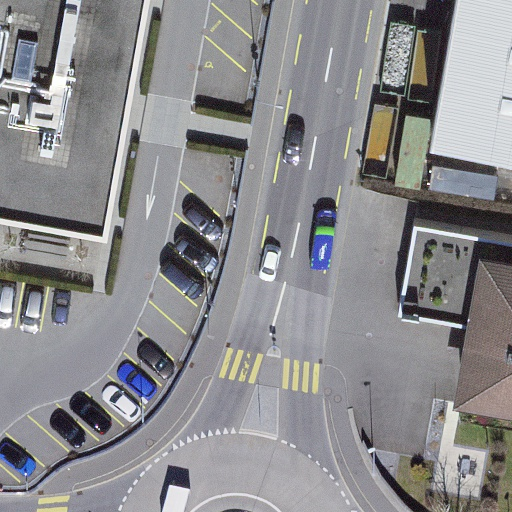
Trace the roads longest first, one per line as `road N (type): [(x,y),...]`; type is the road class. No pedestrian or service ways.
road 1 (secondary): [(340,0),(286,299)]
road 2 (secondary): [(305,480),(286,299)]
road 3 (secondary): [(286,299),(214,455)]
